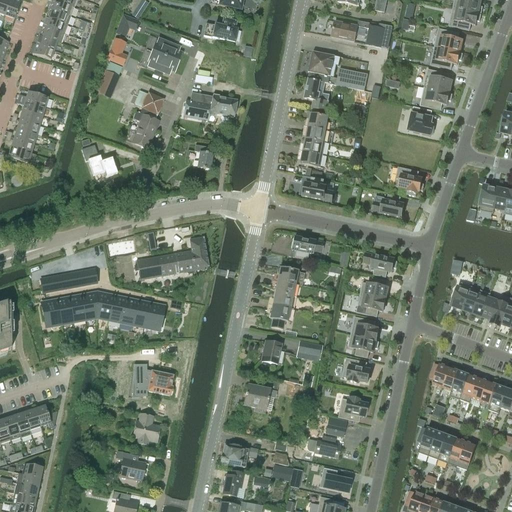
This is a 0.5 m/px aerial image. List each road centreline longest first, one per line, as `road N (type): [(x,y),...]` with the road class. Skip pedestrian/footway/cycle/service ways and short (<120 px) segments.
road 1 (residential): [(197,511),(258,210)]
road 2 (residential): [(258,210),(301,0)]
road 3 (residential): [(411,324),(370,511)]
road 4 (residential): [(258,210),(428,246)]
road 5 (residential): [(139,216),(193,58)]
road 6 (residential): [(460,154),(508,14)]
road 7 (residential): [(0,257),(139,216)]
road 8 (residential): [(0,121),(39,0)]
road 9 (residential): [(139,216),(225,203),(258,210)]
